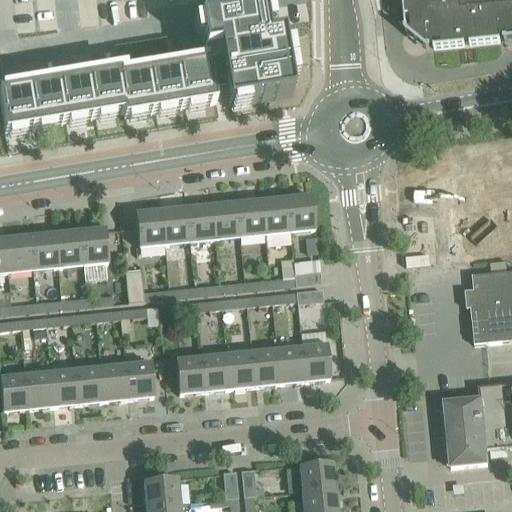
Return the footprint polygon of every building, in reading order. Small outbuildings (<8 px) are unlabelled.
[(427,52),(477,46),(472,0),(401,0),(405,34),(427,52)] [(511,42),(511,0),(472,0),(477,46),(511,42)] [(120,77),(0,95),(0,109),(4,137),(123,118),(124,122),(216,107),(212,84),(224,82),(228,110),(292,100),(282,38),(268,41),(264,12),(199,22),(204,51),(206,51),(208,66),(120,80),(120,77)] [(315,233),(312,200),(287,202),(290,236),(315,233)] [(265,238),(290,236),(287,202),(261,205),(265,238)] [(236,207),(239,241),(265,238),(261,205),(236,207)] [(236,207),(211,210),(214,244),(239,241),(236,207)] [(189,246),(214,244),(211,210),(185,212),(189,246)] [(189,246),(185,212),(160,215),(163,249),(189,246)] [(138,251),(163,249),(160,215),(135,217),(138,251)] [(105,233),(80,235),(83,269),(85,285),(107,282),(105,267),(109,266),(107,253),(105,233)] [(83,269),(80,235),(54,238),(58,271),(83,269)] [(58,271),(54,238),(29,240),(33,274),(58,271)] [(33,274),(29,240),(4,243),(7,277),(33,274)] [(269,284),(270,293),(295,291),(294,278),(293,266),(293,262),(285,263),(285,266),(280,266),(282,282),(269,284)] [(320,276),(319,264),(293,266),(294,278),(320,276)] [(169,303),(168,294),(143,296),(141,274),(124,275),(127,297),(128,307),(144,306),(169,303)] [(476,312),(471,312),(474,349),(494,347),(511,344),(511,275),(492,278),(472,280),(474,294),(476,312)] [(294,278),(295,291),(321,288),(320,276),(294,278)] [(270,293),(269,284),(244,286),(245,296),(270,293)] [(219,289),(220,298),(245,296),(244,286),(219,289)] [(193,291),(194,301),(220,298),(219,289),(193,291)] [(168,294),(169,303),(194,301),(193,291),(168,294)] [(296,296),(297,306),(297,309),(323,306),(321,294),(296,296)] [(297,306),(296,296),(271,299),(271,308),(297,306)] [(112,299),(87,302),(88,311),(113,309),(112,299)] [(271,308),(271,299),(245,301),(246,311),(271,308)] [(246,311),(245,301),(220,304),(221,313),(246,311)] [(87,311),(86,302),(61,304),(62,314),(87,311)] [(36,307),(37,317),(62,314),(61,304),(36,307)] [(221,313),(220,304),(194,306),(195,316),(221,313)] [(195,316),(194,306),(169,309),(170,319),(195,316)] [(37,317),(36,307),(10,309),(11,319),(37,317)] [(10,309),(0,310),(0,320),(11,319),(10,309)] [(120,314),(121,323),(146,321),(146,311),(120,314)] [(95,316),(96,326),(121,323),(120,314),(95,316)] [(69,319),(70,328),(96,326),(95,316),(69,319)] [(44,321),(45,331),(70,328),(69,319),(44,321)] [(44,321),(19,324),(20,334),(45,331),(44,321)] [(0,325),(0,335),(20,334),(19,324),(0,325)] [(330,383),(327,349),(301,352),(305,385),(330,383)] [(305,385),(301,352),(276,354),(280,388),(305,385)] [(254,390),(280,388),(276,354),(251,357),(254,390)] [(254,390),(251,357),(225,359),(229,393),(254,390)] [(229,393),(225,359),(200,362),(204,395),(229,393)] [(204,395),(200,362),(175,364),(178,398),(204,395)] [(154,400),(152,381),(151,367),(125,369),(129,403),(154,400)] [(129,403),(125,369),(100,372),(104,405),(129,403)] [(75,374),(78,408),(104,405),(100,372),(75,374)] [(53,411),(78,408),(75,374),(50,377),(53,411)] [(53,411),(50,377),(24,379),(28,413),(53,411)] [(28,413),(24,379),(0,381),(0,392),(2,416),(28,413)] [(480,404),(481,404),(486,453),(511,450),(511,388),(478,392),(480,404)] [(481,404),(480,404),(445,407),(451,471),(487,467),(486,453),(481,404)] [(335,492),(332,467),(299,470),(301,495),(335,492)] [(243,501),(253,500),(256,500),(253,474),(241,476),(243,501)] [(225,503),(238,502),(235,476),(223,477),(225,503)] [(143,486),(146,511),(180,507),(177,482),(143,486)] [(301,495),(302,511),(337,511),(335,492),(301,495)] [(244,511),(254,511),(253,500),(243,501),(244,511)] [(238,511),(238,502),(225,503),(209,504),(210,511),(229,509),(229,511),(238,511)]
